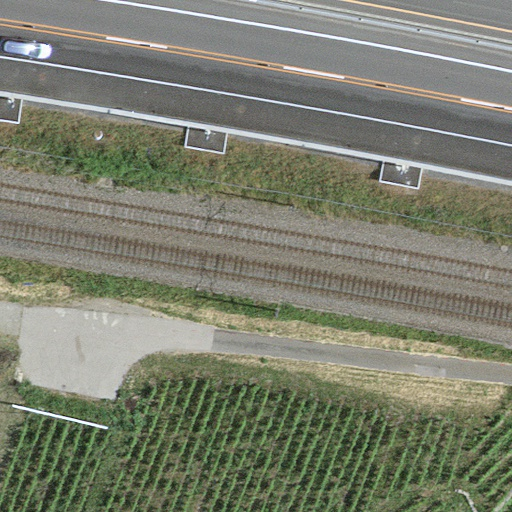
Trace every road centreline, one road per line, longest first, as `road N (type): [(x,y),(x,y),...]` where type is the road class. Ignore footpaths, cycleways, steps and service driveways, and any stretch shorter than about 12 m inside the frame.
road 1 (motorway): [(0,19),(187,46),(511,113)]
road 2 (track): [(0,309),(511,376)]
